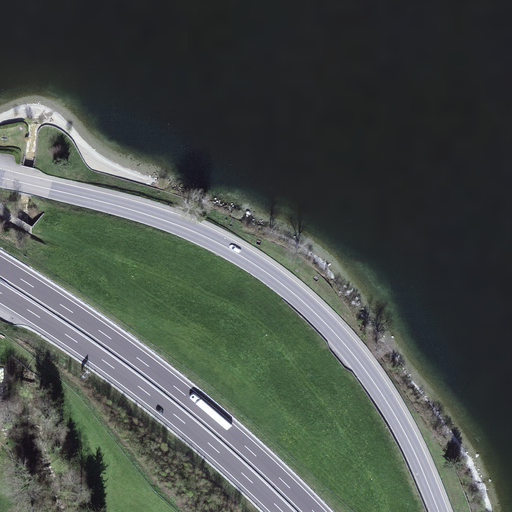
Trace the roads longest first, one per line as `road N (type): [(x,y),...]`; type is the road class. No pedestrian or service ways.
road 1 (primary): [(0,177),(187,228),(283,284),(352,352),(384,397),(439,511)]
road 2 (motorway): [(314,511),(165,378),(0,265)]
road 3 (motorway): [(0,294),(160,405),(279,511)]
